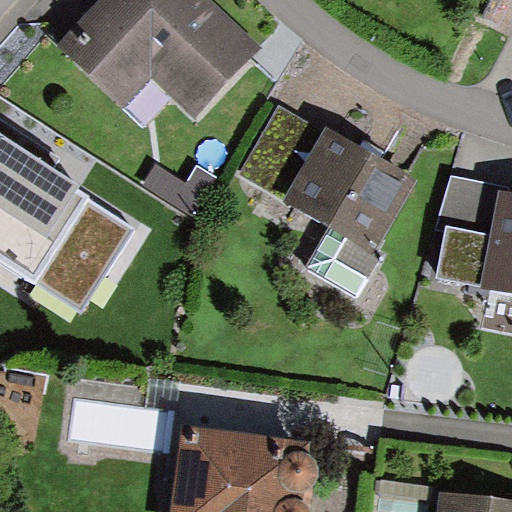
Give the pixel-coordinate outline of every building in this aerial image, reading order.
[(151,82),(198,126),(267,53),(209,0),(104,0),(58,50),(124,111),(151,82)] [(283,204),(281,208),(326,234),(305,271),(359,302),(382,264),(375,260),(418,187),(328,134),(327,137),(279,109),(239,178),(283,204)] [(62,160),(0,120),(0,265),(81,317),(137,229),(52,175),(62,160)] [(482,292),(481,294),(511,299),(511,198),(509,198),(510,191),(452,178),(437,231),(446,233),(437,281),(482,292)] [(312,449),(183,436),(172,511),(308,511),(304,507),(305,498),(315,493),(320,482),(318,470),(310,464),(312,449)] [(511,511),(511,505),(440,497),(438,511),(511,511)]
